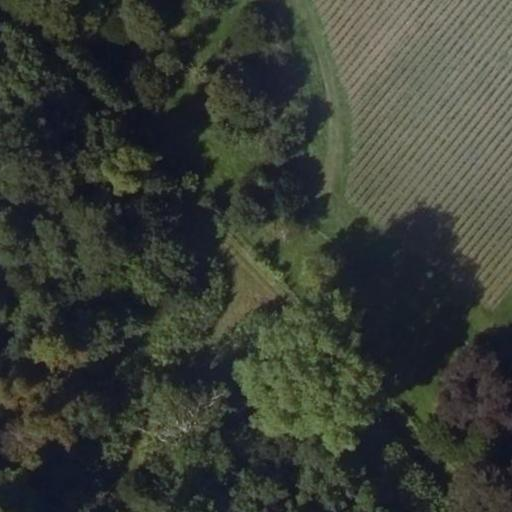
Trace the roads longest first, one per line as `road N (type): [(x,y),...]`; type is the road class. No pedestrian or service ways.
road 1 (track): [(485,511),(5,0)]
road 2 (track): [(291,0),(327,62),(338,102),(335,157),(302,234),(156,405),(97,511)]
